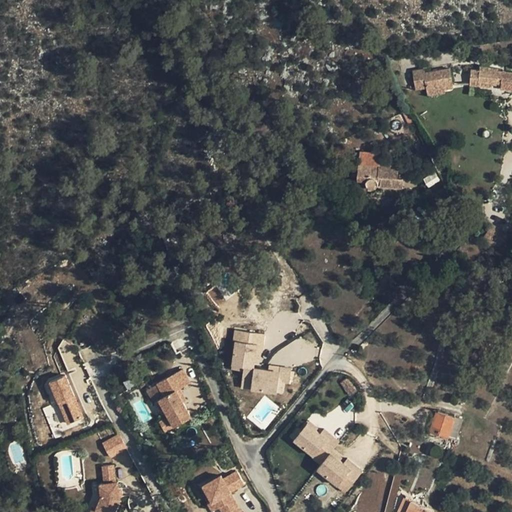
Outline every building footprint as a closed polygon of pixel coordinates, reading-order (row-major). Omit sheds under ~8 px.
[(480,81),(492,82),(501,83),(500,88),(511,89),(511,72),(498,71),(498,68),(480,66),(479,70),(471,69),(470,84),(480,85),(480,81)] [(424,68),(413,70),(416,89),(426,87),(427,89),(453,84),(450,68),(425,73),(424,68)] [(453,87),(453,84),(427,89),(428,95),(445,92),(445,89),(453,87)] [(407,110),(403,112),(408,124),(413,121),(407,110)] [(379,166),(379,164),(380,153),(359,151),(359,164),(379,166)] [(379,166),(359,164),(357,180),(366,181),(366,185),(368,187),(369,189),(373,189),(375,188),(377,187),(378,184),(378,183),(380,183),(380,186),(402,188),(403,179),(398,178),(398,169),(391,168),(391,165),(379,164),(379,166)] [(508,234),(492,224),(483,237),(492,242),(489,246),(497,251),(508,234)] [(265,334),(234,330),(232,341),(234,342),(231,370),(242,371),(240,389),(251,390),(251,392),(277,395),(278,383),(289,384),(291,368),(268,365),(268,371),(254,369),(254,364),(262,365),(265,334)] [(158,382),(165,396),(160,398),(169,416),(175,426),(191,417),(183,402),(177,390),(180,388),(191,382),(183,369),(158,382)] [(51,381),(67,424),(82,418),(66,375),(51,381)] [(347,377),(341,382),(350,394),(356,390),(347,377)] [(180,388),(177,390),(183,402),(187,400),(180,388)] [(456,417),(437,410),(430,432),(449,438),(456,417)] [(166,430),(175,426),(169,416),(161,420),(166,430)] [(462,419),(456,417),(449,438),(456,440),(462,419)] [(318,428),(309,421),(293,442),(321,465),(330,454),(340,441),(324,429),(320,434),(316,431),(318,428)] [(111,458),(127,449),(119,435),(103,444),(111,458)] [(330,454),(321,465),(316,471),(344,493),(363,470),(348,458),(343,464),(330,454)] [(103,467),(104,474),(114,473),(113,465),(103,467)] [(212,501),(216,499),(222,511),(240,511),(230,491),(244,484),(236,470),(222,478),(220,475),(203,485),(212,501)] [(115,483),(114,473),(104,474),(105,484),(100,484),(102,497),(97,508),(101,510),(100,511),(114,511),(120,500),(118,482),(115,483)] [(405,497),(404,496),(397,511),(399,511),(434,511),(435,510),(410,499),(405,497)] [(212,511),(222,511),(216,499),(212,501),(208,504),(212,511)]
